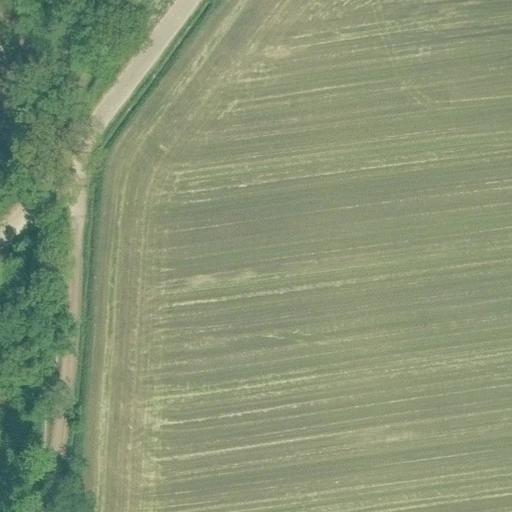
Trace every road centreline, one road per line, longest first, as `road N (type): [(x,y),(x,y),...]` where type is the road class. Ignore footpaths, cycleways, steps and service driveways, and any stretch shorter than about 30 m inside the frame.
road 1 (track): [(46,511),(71,328),(81,147)]
road 2 (unclassified): [(0,239),(81,147),(187,0)]
